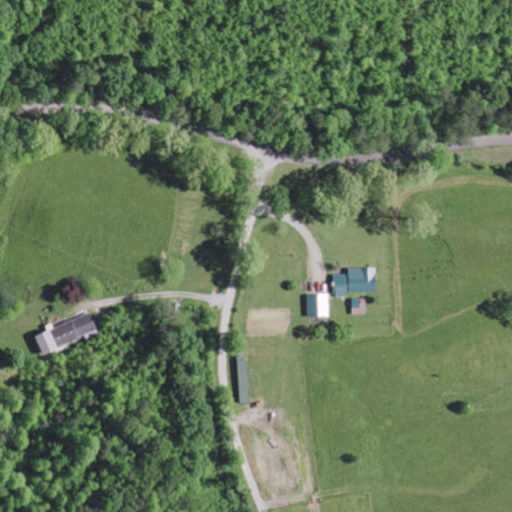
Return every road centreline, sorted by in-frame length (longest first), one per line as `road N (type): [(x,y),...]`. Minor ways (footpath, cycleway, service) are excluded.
road 1 (residential): [(0,109),(140,117),(265,150),(334,158),(511,141)]
road 2 (residential): [(265,150),(225,339),(236,433),(264,511)]
